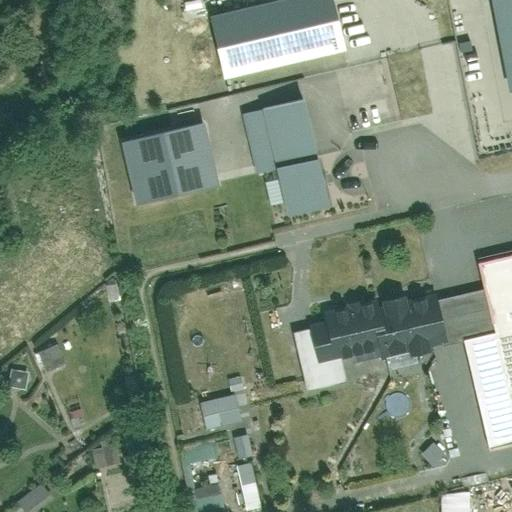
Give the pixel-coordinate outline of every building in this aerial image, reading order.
[(219,72),(344,45),(333,0),(247,0),(205,9),(219,72)] [(511,0),(489,0),(506,88),(511,86),(511,0)] [(283,212),(323,202),(296,95),(239,109),(254,170),(271,165),(283,212)] [(137,200),(216,183),(203,123),(123,140),(137,200)] [(485,446),(511,439),(511,246),(476,256),(493,326),(458,334),(485,446)] [(380,351),(442,337),(431,290),(404,296),(403,289),(323,307),(326,318),(308,322),(316,357),(378,343),(380,351)] [(39,349),(46,369),(65,362),(58,342),(39,349)] [(11,366),(9,384),(26,386),(28,367),(11,366)] [(195,400),(201,426),(237,419),(231,392),(195,400)] [(247,433),(233,434),(234,455),(248,454),(247,433)] [(419,451),(429,462),(441,452),(430,441),(419,451)] [(214,442),(186,447),(188,460),(216,455),(214,442)] [(241,509),(258,508),(252,461),(236,462),(241,509)] [(22,511),(28,511),(50,495),(39,481),(14,501),(22,511)] [(193,484),(195,511),(219,511),(217,482),(193,484)] [(438,491),(438,511),(473,511),(473,490),(438,491)]
